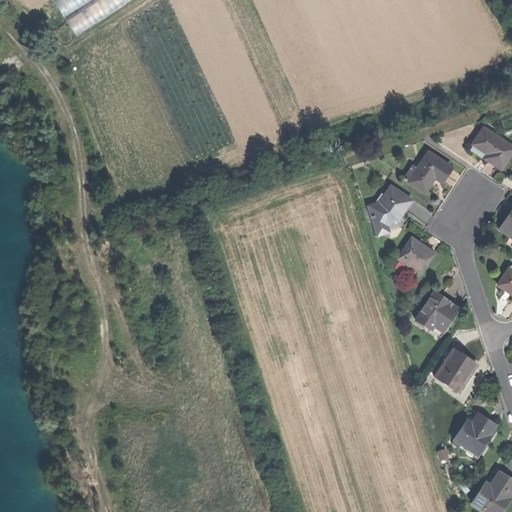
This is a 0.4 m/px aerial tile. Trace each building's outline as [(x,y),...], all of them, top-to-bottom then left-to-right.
[(53,0),(60,12),(83,0),(53,0)] [(95,0),(65,19),(74,34),(130,0),(95,0)] [(484,165),(492,173),(509,155),(481,129),(468,143),(482,156),(478,160),(484,165)] [(409,181),(425,192),(435,177),(442,182),(447,175),(451,168),(428,153),(409,181)] [(368,207),(376,236),(388,232),(384,221),(403,214),(406,209),(411,201),(389,187),(384,195),(381,193),(376,201),(379,203),(368,207)] [(500,228),(511,235),(511,211),(511,212),(511,215),(510,218),(508,220),(506,219),(500,228)] [(397,260),(421,274),(434,252),(422,244),(411,238),(397,260)] [(503,275),(497,285),(511,293),(511,265),(510,264),(503,275)] [(415,319),(441,336),(458,308),(444,299),(433,292),(415,319)] [(434,377),(455,390),(459,383),(463,385),(476,364),(464,357),(452,349),(434,377)] [(462,419),(451,437),(467,447),(469,444),(479,450),(489,434),(488,433),(493,425),(483,418),(471,410),(464,420),(462,419)] [(472,502),(487,511),(498,511),(511,493),(510,492),(511,488),(511,474),(510,473),(501,467),(487,488),(483,485),(472,502)]
